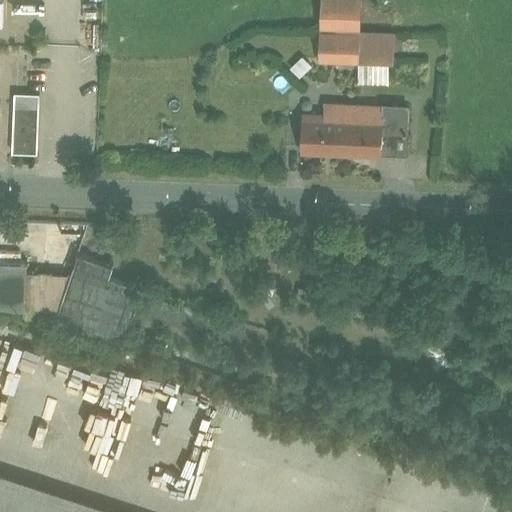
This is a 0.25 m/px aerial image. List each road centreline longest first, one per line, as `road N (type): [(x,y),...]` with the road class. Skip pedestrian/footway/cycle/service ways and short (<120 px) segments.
road 1 (unclassified): [(511,209),(0,188)]
road 2 (unknown): [(0,443),(231,511)]
